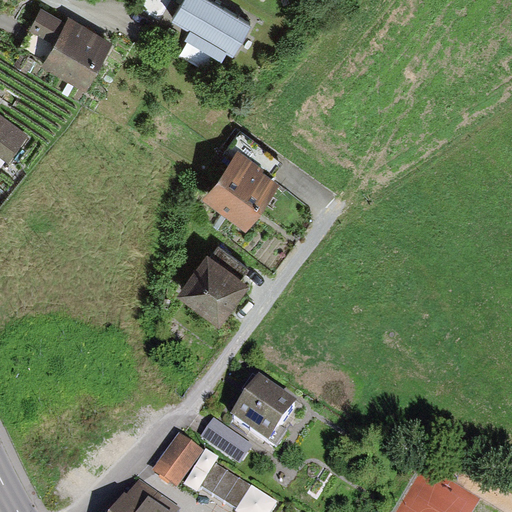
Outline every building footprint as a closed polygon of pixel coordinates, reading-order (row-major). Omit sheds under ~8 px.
[(167,48),(205,73),(236,26),(196,0),(174,0),(163,16),(180,28),(167,48)] [(15,41),(75,89),(104,52),(71,26),(65,33),(38,12),(15,41)] [(0,163),(0,164),(19,138),(0,124),(0,163)] [(236,219),(275,170),(237,139),(215,166),(226,175),(208,198),(236,219)] [(178,299),(213,324),(246,277),(211,252),(178,299)] [(259,375),(234,413),(277,441),(284,430),(276,425),(294,399),(259,375)] [(240,461),(251,445),(214,419),(203,436),(240,461)] [(156,469),(176,483),(200,449),(180,434),(156,469)] [(216,457),(206,451),(187,482),(197,489),(201,483),(239,507),(238,510),(241,511),(268,511),(275,502),(213,463),(216,457)] [(166,511),(132,488),(115,511),(166,511)]
